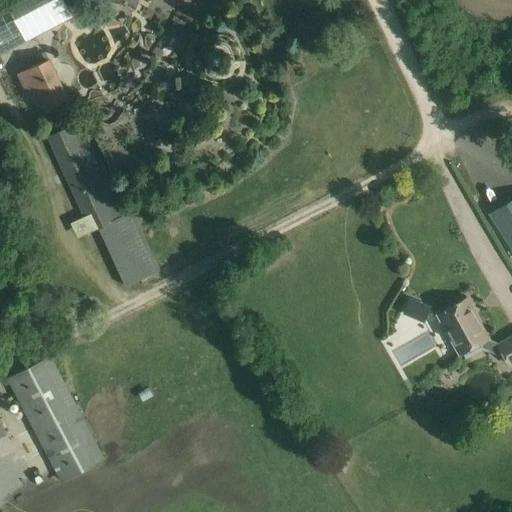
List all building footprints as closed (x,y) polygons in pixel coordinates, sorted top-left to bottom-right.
[(7,0),(0,3),(0,53),(52,27),(44,12),(65,2),(64,0),(17,0),(9,4),(7,0)] [(66,96),(49,59),(48,59),(45,52),(36,56),(39,63),(19,73),(29,94),(39,89),(46,105),(66,96)] [(133,210),(126,213),(82,120),(47,137),(91,232),(99,227),(126,285),(160,269),(133,210)] [(511,199),(490,214),(511,247),(511,199)] [(488,337),(479,322),(466,298),(438,314),(460,353),(480,342),(483,346),(497,353),(502,350),(498,343),(486,338),(488,337)] [(409,299),(404,312),(423,320),(429,307),(409,299)] [(511,335),(498,343),(502,350),(509,364),(511,362),(511,335)] [(60,480),(104,458),(50,355),(6,378),(60,480)] [(1,449),(3,459),(21,455),(19,446),(1,449)]
